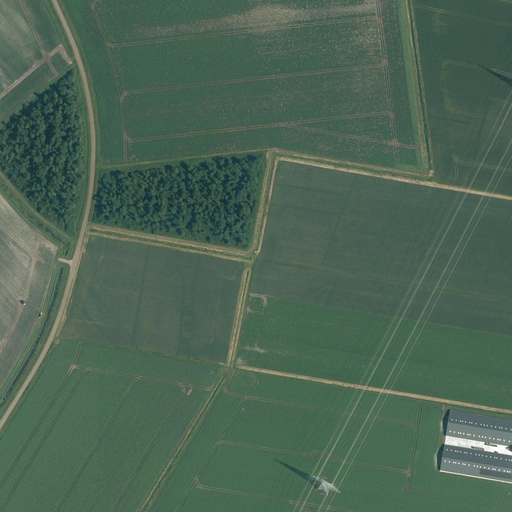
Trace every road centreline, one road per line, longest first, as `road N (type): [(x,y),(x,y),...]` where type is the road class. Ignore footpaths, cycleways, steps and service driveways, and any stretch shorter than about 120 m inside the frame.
road 1 (track): [(84,224),(252,254),(271,150),(426,176),(403,0)]
road 2 (unclassified): [(0,424),(57,319),(92,174),(86,89),(53,0)]
